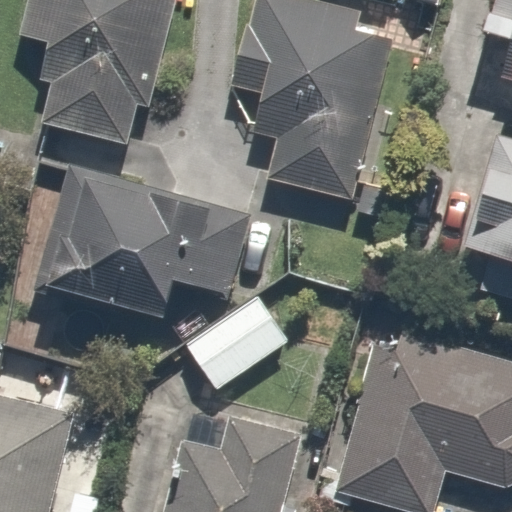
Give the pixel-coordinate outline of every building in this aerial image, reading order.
[(146,103),(163,0),(12,0),(5,41),(34,46),(28,84),(39,86),(32,127),(118,142),(125,99),(146,103)] [(344,203),(376,33),(344,27),(347,12),(282,0),(248,0),(247,7),(235,5),(218,97),(233,100),(227,134),(263,140),(254,185),(344,203)] [(511,0),(482,0),(475,30),(498,36),(488,74),(511,79),(511,0)] [(511,271),(511,143),(488,138),(483,159),(469,155),(457,211),(469,214),(459,259),(511,271)] [(246,210),(59,171),(35,284),(154,309),(160,278),(228,293),(246,210)] [(290,335),(254,286),(177,343),(213,392),(290,335)] [(511,360),(359,335),(333,493),(427,509),(434,467),(511,479),(511,360)] [(41,511),(63,410),(0,396),(0,511),(41,511)] [(268,511),(287,433),(224,419),(217,449),(147,433),(135,484),(149,487),(142,511),(268,511)]
